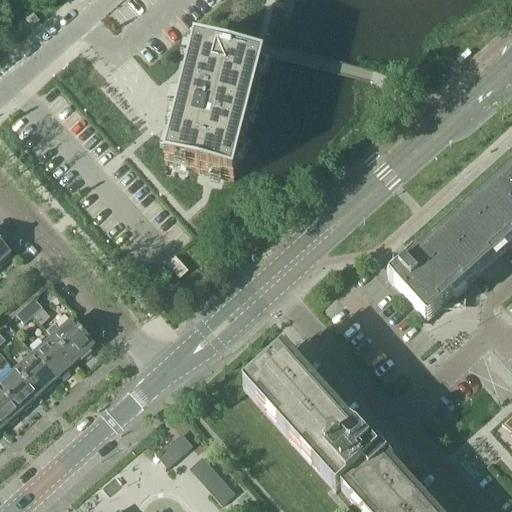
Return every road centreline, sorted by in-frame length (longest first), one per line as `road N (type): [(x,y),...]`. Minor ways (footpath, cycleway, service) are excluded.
road 1 (tertiary): [(511,54),(265,277)]
road 2 (tertiary): [(276,291),(511,80)]
road 3 (residential): [(163,373),(0,194)]
road 4 (tertiary): [(15,511),(163,373)]
road 5 (residential): [(393,420),(487,339),(488,308),(511,286)]
road 6 (residential): [(393,420),(276,291)]
road 7 (residential): [(0,97),(108,0)]
road 8 (tertiary): [(163,373),(207,353),(276,291)]
road 9 (tertiary): [(265,277),(163,373)]
road 10 (residential): [(393,420),(477,511)]
